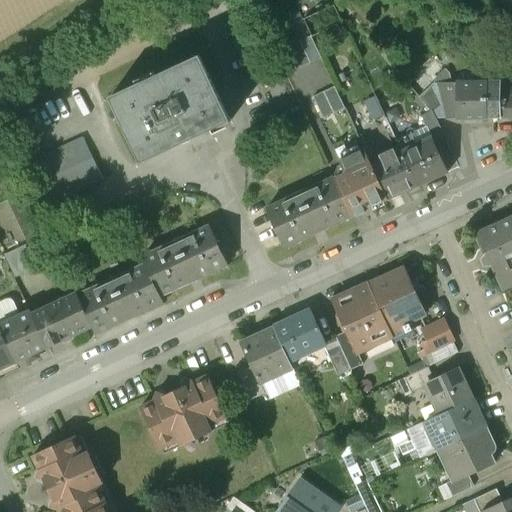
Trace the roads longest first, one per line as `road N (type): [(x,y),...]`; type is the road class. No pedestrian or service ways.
road 1 (residential): [(0,411),(270,293)]
road 2 (residential): [(421,221),(511,413)]
road 3 (residential): [(270,293),(421,221)]
road 4 (residential): [(270,293),(207,153)]
